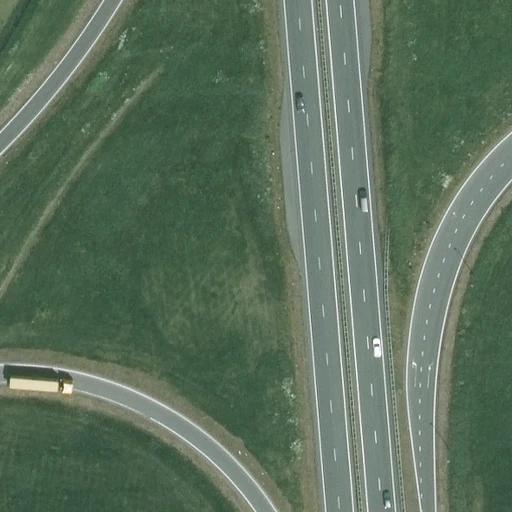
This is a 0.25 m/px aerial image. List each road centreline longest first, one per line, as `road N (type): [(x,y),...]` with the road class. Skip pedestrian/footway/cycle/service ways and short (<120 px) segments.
road 1 (trunk): [(297,0),(339,511)]
road 2 (trunk): [(381,511),(339,0)]
road 3 (trunk): [(427,511),(418,405),(428,309),(463,214),(511,156)]
road 4 (trunk): [(0,373),(65,379),(164,416),(233,469),(267,511)]
road 5 (trunk): [(113,0),(0,144)]
